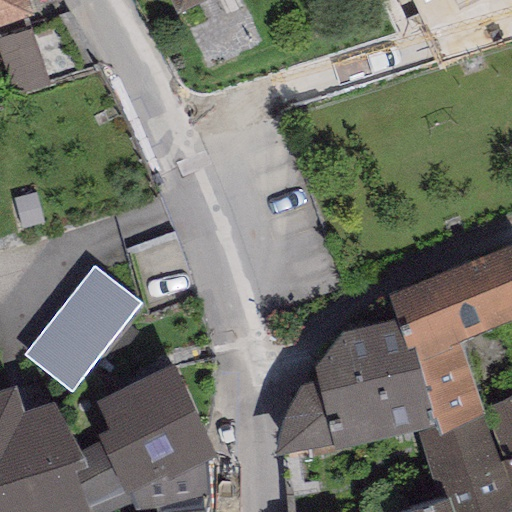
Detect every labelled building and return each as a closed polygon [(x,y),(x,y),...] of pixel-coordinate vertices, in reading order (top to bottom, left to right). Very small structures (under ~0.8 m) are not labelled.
[(0,0),(0,37),(33,26),(23,0),(0,0)] [(167,0),(176,19),(216,0),(167,0)] [(511,227),(455,249),(482,314),(511,300),(511,227)] [(482,314),(455,249),(388,276),(397,304),(405,327),(416,325),(437,412),(438,416),(477,401),(484,398),(458,322),(482,314)] [(142,295),(93,257),(23,347),(72,385),(142,295)] [(405,327),(397,304),(342,314),(311,346),(298,368),(282,402),(274,436),(289,436),(290,457),(345,447),(341,435),(437,412),(416,325),(405,327)] [(174,345),(95,384),(107,408),(96,413),(105,432),(125,473),(165,453),(168,457),(217,433),(174,345)] [(13,368),(0,371),(0,511),(62,511),(90,503),(74,443),(88,440),(56,383),(21,389),(13,368)] [(511,385),(484,398),(477,401),(511,483),(511,385)] [(438,416),(418,423),(433,483),(450,478),(462,511),(511,511),(511,497),(511,496),(511,483),(477,401),(438,416)] [(105,432),(88,440),(74,443),(90,503),(132,487),(125,473),(105,432)] [(462,511),(450,478),(433,483),(387,501),(391,511),(462,511)] [(206,511),(206,496),(137,511),(206,511)]
